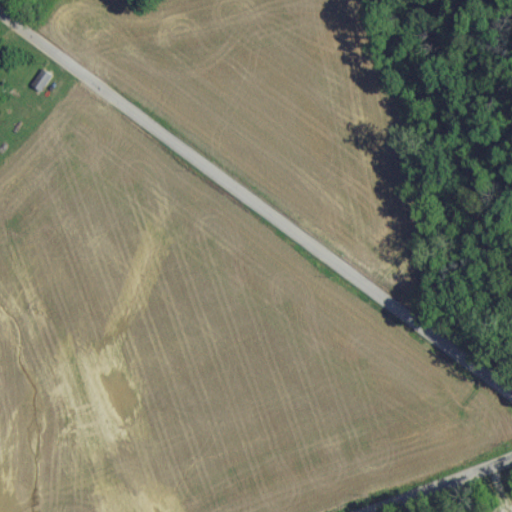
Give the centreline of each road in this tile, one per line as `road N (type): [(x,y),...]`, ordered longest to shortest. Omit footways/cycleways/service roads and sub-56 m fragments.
road 1 (residential): [(511,400),(0,14)]
road 2 (residential): [(374,511),(511,459)]
